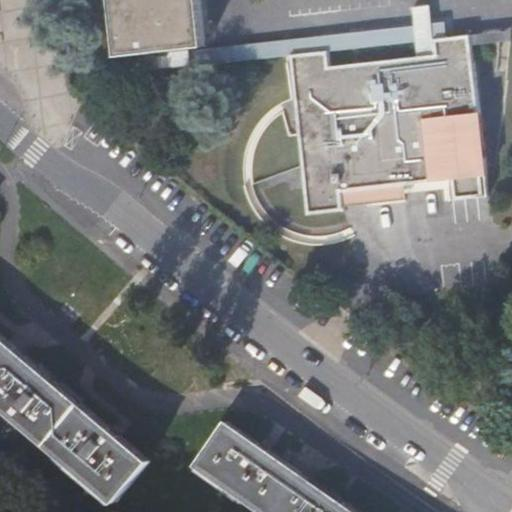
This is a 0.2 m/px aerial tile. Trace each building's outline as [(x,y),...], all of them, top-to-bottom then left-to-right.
[(128,54),(157,51),(208,46),(202,0),(114,0),(121,55),(128,54)] [(330,50),(435,38),(453,37),(451,19),(208,46),(157,51),(159,69),(293,54),(330,50)] [(330,50),(293,54),(310,213),(345,208),(343,191),(451,178),(454,199),(490,195),(473,34),(453,37),(435,38),(436,54),(332,66),(330,50)] [(159,69),(157,51),(128,54),(131,72),(159,69)] [(151,460),(26,355),(0,333),(0,401),(119,500),(151,460)] [(359,511),(291,464),(229,421),(199,465),(267,511),(359,511)]
